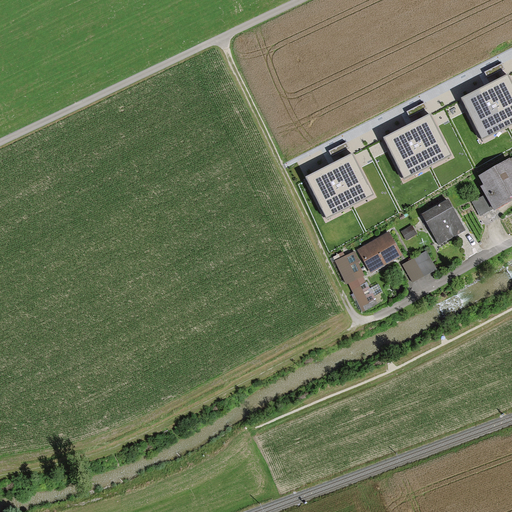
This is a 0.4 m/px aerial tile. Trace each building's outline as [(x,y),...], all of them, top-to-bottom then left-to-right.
[(511,122),(511,84),(507,76),(463,98),(483,137),(511,122)] [(450,155),(430,115),(385,138),(405,177),(450,155)] [(352,154),(307,177),(327,217),(372,194),(352,154)] [(511,161),(481,180),(497,208),(511,199),(511,161)] [(449,203),(424,217),(441,248),(467,234),(449,203)] [(389,236),(359,253),(371,275),(402,258),(389,236)] [(427,255),(404,268),(414,285),(437,272),(427,255)] [(348,258),(337,263),(348,286),(351,284),(361,305),(369,301),(348,258)]
